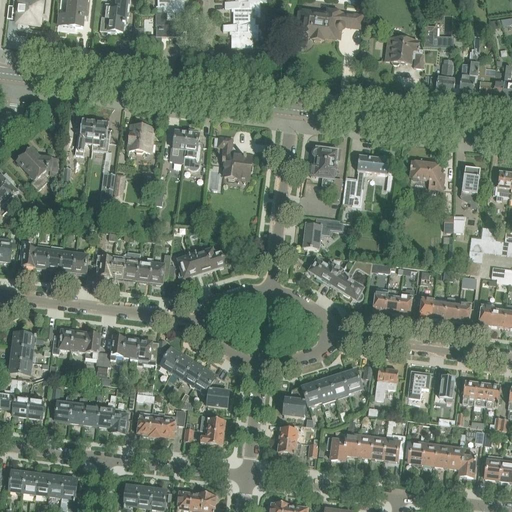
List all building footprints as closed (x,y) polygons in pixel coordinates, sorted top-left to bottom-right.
[(13,0),(13,8),(12,15),(19,16),(18,24),(20,25),(31,26),(30,29),(42,30),(43,19),(47,19),(48,0),(13,0)] [(59,16),(57,32),(77,34),(77,30),(83,30),(84,20),(85,20),(87,0),(69,0),(67,17),(59,16)] [(101,20),(100,33),(101,34),(101,35),(101,36),(102,37),(103,37),(104,37),(105,37),(106,37),(107,37),(107,36),(108,35),(108,34),(117,35),(117,34),(123,34),(123,31),(124,31),(125,26),(126,24),(125,24),(126,19),(129,19),(129,15),(126,14),(127,6),(130,6),(131,0),(116,0),(116,7),(105,5),(104,12),(106,13),(105,21),(101,20)] [(157,0),(158,14),(158,16),(163,16),(185,16),(184,0),(157,0)] [(235,4),(225,4),(225,11),(233,11),(233,24),(233,27),(254,27),(254,20),(260,20),(260,4),(235,4)] [(300,14),(298,38),(312,39),(312,40),(314,43),(321,44),(324,42),(324,41),(338,43),(339,34),(340,34),(340,33),(341,33),(342,33),(343,32),(343,31),(344,31),(344,30),(344,29),(363,31),(365,17),(312,11),(311,15),(300,14)] [(158,16),(156,16),(156,24),(156,39),(183,39),(183,23),(192,22),(192,16),(185,16),(163,16),(158,16)] [(511,20),(500,22),(503,29),(511,26),(511,20)] [(500,22),(489,23),(491,32),(499,31),(499,27),(501,27),(500,22)] [(233,27),(223,27),(223,34),(232,34),(232,50),(253,50),(253,44),(257,44),(257,27),(254,27),(233,27)] [(424,28),(423,49),(451,50),(451,39),(436,39),(437,28),(424,28)] [(382,40),(379,63),(392,64),(392,66),(393,67),(397,68),(399,66),(399,65),(412,67),(413,61),(415,62),(416,56),(424,57),(423,52),(419,52),(419,44),(393,41),(382,40)] [(415,62),(414,70),(425,71),(424,57),(416,56),(415,62)] [(438,79),(436,95),(444,96),(448,67),(443,66),(441,80),(438,79)] [(459,97),(459,98),(461,98),(461,99),(462,100),(465,100),(467,100),(467,99),(469,99),(473,99),(474,93),(478,94),(479,84),(477,84),(479,68),(479,67),(471,66),(471,68),(463,67),(462,71),(460,86),(459,97)] [(448,67),(444,96),(454,97),(456,81),(451,81),(453,68),(448,67)] [(479,68),(477,84),(479,84),(480,84),(479,100),(494,102),(494,101),(494,85),(495,79),(485,78),(486,71),(486,68),(479,68)] [(502,102),(502,103),(511,103),(511,86),(510,86),(511,69),(506,69),(504,85),(502,102)] [(495,79),(494,85),(494,101),(502,102),(504,85),(499,85),(500,76),(495,75),(495,79)] [(85,146),(93,147),(96,124),(83,122),(82,130),(79,129),(78,137),(75,157),(83,158),(84,152),(85,146)] [(93,147),(92,152),(106,153),(107,154),(109,141),(110,141),(111,133),(108,133),(109,126),(96,124),(93,147)] [(153,131),(132,128),(129,152),(150,155),(152,139),(154,139),(154,134),(153,133),(153,131)] [(189,133),(189,136),(187,136),(185,153),(184,165),(184,168),(189,169),(189,170),(191,172),(195,172),(197,171),(199,169),(200,166),(202,155),(203,146),(198,146),(199,137),(194,136),(194,133),(189,133)] [(184,165),(185,153),(187,136),(175,134),(173,151),(171,150),(169,163),(172,164),(174,166),(182,167),(184,165)] [(219,140),(218,149),(224,149),(222,165),(225,165),(224,170),(226,171),(224,180),(239,181),(239,178),(250,179),(253,159),(231,156),(233,141),(219,140)] [(31,150),(17,164),(35,182),(31,186),(38,193),(49,183),(47,181),(50,178),(52,179),(57,180),(59,161),(39,159),(31,150)] [(315,170),(314,169),(312,169),(311,170),(312,170),(311,178),(310,178),(310,179),(311,179),(313,179),(322,180),(320,192),(326,193),(327,189),(331,190),(333,177),(336,177),(336,172),(335,172),(336,168),(335,168),(336,163),(335,163),(336,154),(318,152),(317,152),(316,152),(315,153),(314,153),(314,154),(313,155),(313,156),(313,157),(313,158),(314,159),(314,160),(315,160),(316,160),(317,160),(315,170)] [(398,166),(390,165),(390,161),(379,160),(379,161),(359,159),(357,174),(358,174),(357,183),(346,181),(346,180),(342,211),(361,214),(365,175),(388,178),(396,179),(398,166)] [(443,193),(445,179),(440,179),(442,168),(413,164),(412,169),(411,170),(409,180),(413,180),(413,181),(430,183),(429,191),(443,193)] [(64,170),(63,186),(69,186),(71,171),(64,170)] [(460,197),(460,198),(460,199),(461,199),(463,201),(465,203),(468,204),(471,205),(480,206),(480,198),(479,198),(479,196),(477,195),(480,172),(466,170),(464,179),(463,179),(462,184),(463,185),(462,193),(461,196),(460,197)] [(103,175),(100,201),(111,203),(115,176),(103,175)] [(510,201),(511,196),(511,185),(511,176),(499,175),(498,189),(494,189),(493,197),(497,198),(496,203),(502,204),(503,200),(510,201)] [(0,203),(8,212),(15,205),(10,200),(17,193),(2,178),(0,180),(0,203)] [(125,179),(117,178),(114,203),(122,204),(125,179)] [(332,204),(339,205),(342,182),(335,182),(332,204)] [(0,216),(2,218),(8,212),(0,203),(0,216)] [(444,234),(453,234),(454,220),(454,218),(444,218),(444,234)] [(316,221),(316,228),(306,227),(304,251),(319,253),(321,242),(321,238),(329,239),(329,233),(342,234),(343,227),(339,227),(340,224),(316,221)] [(453,234),(463,235),(465,224),(454,224),(453,234)] [(175,227),(174,241),(181,242),(183,227),(175,227)] [(183,227),(181,242),(198,244),(200,230),(183,227)] [(484,241),(490,242),(495,243),(495,242),(497,231),(491,230),(483,229),(482,241),(484,241)] [(482,254),(484,241),(482,241),(471,239),(469,258),(482,260),(483,254),(482,254)] [(8,242),(0,241),(0,263),(10,265),(13,243),(8,242)] [(489,255),(490,242),(484,241),(482,254),(483,254),(489,255)] [(22,245),(20,255),(22,255),(21,262),(23,262),(23,263),(22,269),(35,270),(37,249),(31,248),(31,244),(22,243),(22,245)] [(41,273),(42,271),(47,272),(51,248),(38,246),(37,249),(35,270),(36,271),(37,272),(41,273)] [(51,248),(47,272),(54,273),(54,274),(58,275),(59,274),(61,274),(63,255),(64,250),(51,248)] [(97,251),(95,262),(101,263),(100,270),(99,278),(111,280),(114,257),(103,256),(103,251),(97,251)] [(195,257),(190,259),(196,277),(207,274),(208,275),(212,273),(212,272),(213,272),(207,255),(207,253),(201,255),(200,253),(195,255),(195,257)] [(212,253),(207,255),(213,272),(218,270),(219,271),(224,270),(224,268),(233,266),(234,265),(235,264),(235,263),(236,263),(236,262),(236,261),(236,260),(235,259),(234,258),(233,258),(233,257),(232,257),(231,257),(230,257),(230,255),(224,257),(224,255),(219,256),(218,254),(213,253),(212,253)] [(68,275),(74,275),(76,256),(63,255),(61,274),(62,274),(63,275),(67,276),(68,275)] [(127,259),(124,282),(130,282),(131,284),(135,284),(136,283),(137,283),(140,264),(141,257),(128,255),(127,259)] [(76,256),(74,275),(79,276),(80,277),(84,278),(85,277),(86,277),(88,262),(88,258),(76,256)] [(164,267),(153,266),(150,285),(155,286),(156,287),(160,287),(161,286),(162,286),(163,279),(168,279),(169,276),(170,268),(171,257),(165,256),(164,267)] [(182,273),(181,273),(180,274),(179,275),(179,276),(179,277),(179,278),(179,279),(180,280),(181,280),(181,281),(182,281),(183,281),(184,281),(196,277),(190,259),(189,256),(184,258),(185,261),(178,263),(182,273)] [(114,257),(111,280),(113,280),(113,282),(117,282),(118,281),(124,282),(127,259),(114,257)] [(143,285),(144,284),(150,285),(153,266),(153,261),(148,260),(147,265),(140,264),(137,283),(139,283),(139,285),(143,285)] [(342,274),(333,288),(343,294),(343,296),(348,299),(350,298),(356,303),(357,303),(358,303),(359,303),(360,303),(361,303),(361,302),(362,302),(363,301),(363,300),(363,299),(363,298),(363,297),(362,296),(362,295),(361,295),(362,293),(356,290),(357,287),(350,283),(356,273),(357,272),(358,273),(370,280),(371,275),(372,265),(355,264),(347,277),(342,274)] [(481,272),(481,266),(468,264),(467,270),(481,272)] [(308,269),(308,270),(308,271),(308,272),(309,273),(310,274),(317,278),(317,280),(322,283),(323,282),(333,288),(342,274),(333,268),(330,267),(328,270),(322,266),(321,268),(317,266),(317,265),(316,265),(315,265),(315,266),(314,266),(313,265),(312,265),(311,266),(310,266),(309,267),(308,268),(308,269)] [(371,275),(378,276),(379,266),(372,265),(371,275)] [(391,268),(379,266),(378,275),(390,276),(391,268)] [(504,282),(505,271),(499,271),(498,281),(497,281),(497,283),(496,288),(497,288),(497,285),(509,287),(510,283),(504,282)] [(376,291),(373,314),(386,316),(389,292),(376,291)] [(389,292),(386,316),(398,317),(401,294),(389,292)] [(401,294),(398,317),(410,319),(412,300),(414,298),(414,296),(414,295),(413,293),(406,292),(406,294),(401,294)] [(447,303),(444,323),(457,325),(460,305),(455,305),(455,301),(447,300),(447,303)] [(420,320),(432,322),(434,302),(422,301),(420,320)] [(434,302),(432,322),(444,323),(447,303),(434,301),(434,302)] [(469,326),(472,307),(460,305),(457,325),(469,326)] [(479,327),(491,329),(493,309),(481,308),(479,327)] [(493,310),(491,329),(504,331),(506,315),(506,311),(499,310),(499,311),(493,310)] [(61,352),(71,353),(74,334),(69,334),(68,332),(64,332),(63,333),(62,333),(61,339),(54,338),(52,356),(60,357),(61,354),(61,352)] [(74,334),(71,353),(71,355),(78,356),(78,354),(86,355),(88,336),(87,336),(87,335),(83,334),(82,335),(74,334)] [(15,336),(13,350),(33,353),(34,346),(42,347),(43,339),(15,336)] [(102,380),(103,369),(105,355),(98,355),(101,338),(88,336),(86,355),(85,360),(98,362),(97,368),(98,368),(97,380),(102,380)] [(105,355),(103,369),(102,380),(107,381),(108,369),(111,370),(111,366),(122,368),(124,360),(126,341),(113,339),(111,356),(105,355)] [(126,341),(124,360),(131,361),(130,363),(137,364),(140,343),(132,342),(132,340),(128,340),(127,341),(126,341)] [(137,364),(137,368),(143,368),(143,366),(156,368),(157,358),(158,355),(159,345),(152,344),(151,344),(150,343),(146,342),(145,343),(140,343),(137,364)] [(32,365),(33,353),(13,350),(11,363),(32,365)] [(171,377),(172,376),(182,358),(179,356),(180,355),(174,352),(173,353),(171,351),(161,369),(166,372),(167,375),(171,377)] [(184,359),(182,358),(172,376),(178,380),(178,382),(182,384),(194,365),(190,363),(191,362),(185,358),(184,359)] [(11,363),(10,376),(30,378),(32,365),(11,363)] [(189,389),(193,391),(205,372),(201,370),(202,369),(196,365),(195,366),(194,365),(182,384),(183,383),(189,386),(189,389)] [(379,371),(375,402),(384,403),(385,392),(396,393),(397,386),(398,374),(379,371)] [(204,398),(207,393),(216,379),(212,377),(213,376),(207,372),(206,373),(205,372),(193,391),(194,390),(200,393),(200,396),(204,398)] [(342,377),(348,396),(349,398),(353,396),(354,394),(362,391),(356,372),(353,373),(353,372),(346,374),(347,375),(342,377)] [(405,395),(403,405),(420,408),(422,392),(429,393),(431,378),(420,377),(420,375),(415,374),(415,376),(412,375),(409,396),(405,395)] [(329,381),(335,400),(336,402),(340,401),(342,398),(348,396),(342,377),(340,378),(340,376),(333,378),(334,380),(329,381)] [(226,385),(216,379),(207,393),(211,395),(209,410),(227,412),(229,396),(224,395),(226,385)] [(439,398),(439,402),(446,403),(446,405),(452,406),(455,381),(442,379),(441,387),(440,387),(439,392),(440,392),(439,397),(439,398)] [(320,384),(316,385),(322,404),(322,405),(322,407),(327,405),(328,402),(335,400),(329,381),(327,382),(327,380),(320,383),(320,384)] [(462,406),(468,407),(474,408),(476,386),(465,384),(462,406)] [(302,390),(310,411),(313,409),(315,407),(322,405),(322,404),(316,385),(314,386),(313,385),(307,387),(307,388),(302,390)] [(1,411),(13,412),(14,412),(15,400),(16,392),(16,388),(12,387),(12,390),(11,390),(10,393),(4,392),(5,387),(0,386),(0,412),(1,413),(1,411)] [(474,408),(486,409),(486,403),(488,387),(476,386),(474,408)] [(488,387),(486,403),(486,409),(492,410),(498,411),(501,389),(488,387)] [(309,411),(310,411),(302,390),(292,393),(291,403),(286,402),(284,419),(303,421),(305,406),(307,405),(309,411)] [(84,427),(86,409),(88,396),(83,395),(82,401),(80,401),(79,409),(72,408),(70,425),(84,427)] [(100,411),(98,429),(111,431),(112,431),(114,416),(114,417),(115,410),(116,399),(117,398),(112,398),(111,405),(109,404),(108,412),(100,411)] [(58,405),(56,424),(70,425),(72,408),(73,400),(67,399),(66,406),(58,405)] [(29,402),(15,400),(14,412),(13,412),(12,419),(27,420),(29,402)] [(29,402),(27,420),(42,422),(44,405),(44,403),(44,400),(40,400),(37,403),(29,402)] [(188,411),(188,414),(194,415),(196,411),(185,404),(181,410),(188,411)] [(98,429),(100,411),(86,409),(84,427),(98,429)] [(123,411),(115,410),(114,417),(114,416),(112,431),(111,431),(111,435),(125,436),(127,422),(128,416),(124,415),(123,411)] [(176,428),(184,429),(186,414),(176,412),(176,419),(164,418),(161,441),(168,442),(169,440),(174,441),(176,428)] [(140,414),(137,436),(143,437),(143,439),(150,439),(153,416),(140,414)] [(153,416),(150,439),(161,441),(164,418),(165,415),(159,415),(159,417),(153,416)] [(464,416),(458,415),(457,427),(466,428),(467,423),(463,422),(464,416)] [(202,419),(200,433),(207,434),(224,436),(226,424),(213,422),(213,420),(202,419)] [(490,431),(500,432),(501,420),(495,420),(494,426),(490,426),(490,431)] [(501,420),(500,432),(511,433),(511,428),(506,428),(507,421),(501,420)] [(333,429),(343,425),(342,421),(328,426),(329,429),(333,429)] [(386,443),(384,462),(397,464),(397,460),(403,461),(405,445),(399,444),(392,443),(393,438),(392,437),(393,427),(396,427),(397,422),(389,421),(386,443)] [(281,431),(280,443),(296,445),(298,433),(281,431)] [(346,444),(345,458),(358,459),(360,439),(353,438),(354,432),(351,431),(348,431),(347,431),(346,444)] [(194,433),(190,432),(186,432),(184,444),(192,445),(194,433)] [(223,449),(224,436),(207,434),(206,440),(202,440),(201,440),(201,446),(218,448),(218,450),(222,450),(222,449),(223,449)] [(476,439),(475,447),(482,448),(484,435),(477,434),(476,439)] [(407,445),(405,461),(405,460),(409,461),(409,466),(422,467),(425,448),(426,438),(422,437),(421,437),(420,443),(419,443),(418,447),(407,445)] [(360,439),(358,459),(371,461),(373,441),(360,439)] [(328,447),(327,453),(332,454),(331,462),(345,464),(345,458),(346,444),(340,443),(340,441),(334,441),(333,447),(328,447)] [(373,441),(371,461),(384,462),(386,443),(373,441)] [(278,456),(278,457),(282,458),(283,456),(289,457),(300,458),(301,446),(296,445),(280,443),(278,456)] [(308,459),(316,460),(318,448),(313,447),(310,447),(308,459)] [(438,449),(425,448),(422,467),(435,469),(438,449)] [(450,451),(438,449),(435,469),(448,471),(450,451)] [(477,451),(470,450),(469,459),(463,459),(462,459),(460,472),(460,478),(473,480),(477,451)] [(450,451),(448,471),(460,472),(462,459),(463,459),(464,453),(450,451)] [(485,481),(499,483),(502,464),(502,460),(488,458),(485,481)] [(511,465),(502,464),(499,483),(511,484),(511,465)] [(12,474),(10,494),(23,495),(25,476),(25,475),(25,474),(14,472),(14,474),(12,474)] [(25,476),(23,495),(36,497),(38,477),(38,475),(27,474),(27,476),(25,476)] [(38,477),(36,497),(49,499),(52,479),(50,479),(51,477),(40,476),(40,477),(38,477)] [(52,479),(49,499),(62,500),(64,480),(63,480),(64,479),(53,477),(53,479),(52,479)] [(60,511),(67,511),(68,510),(74,511),(76,490),(77,487),(77,482),(73,482),(74,480),(66,479),(65,481),(64,480),(62,500),(60,511)] [(127,488),(124,511),(130,511),(131,509),(138,510),(140,490),(139,490),(139,488),(131,487),(131,489),(127,488)] [(140,490),(138,510),(151,511),(153,492),(152,491),(152,490),(141,488),(141,490),(140,490)] [(153,492),(151,511),(157,511),(164,511),(166,493),(165,493),(165,491),(154,490),(154,492),(153,492)] [(180,495),(177,511),(190,511),(192,495),(184,494),(184,496),(180,495)] [(190,511),(202,511),(204,497),(192,495),(190,511)] [(204,497),(202,511),(214,511),(216,498),(204,497)]
